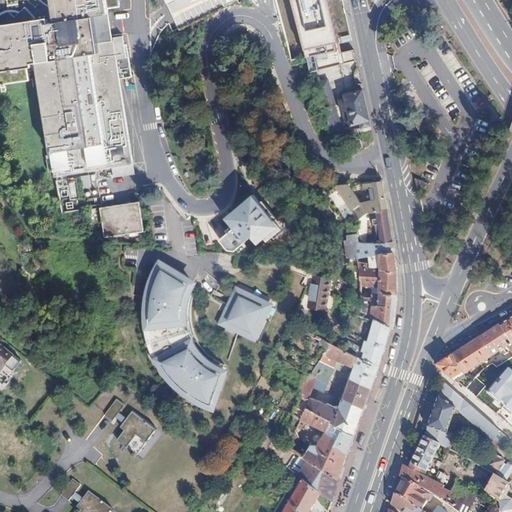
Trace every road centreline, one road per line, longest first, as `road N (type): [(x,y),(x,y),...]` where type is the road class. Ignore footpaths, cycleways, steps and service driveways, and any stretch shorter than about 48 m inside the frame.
road 1 (primary): [(413,273),(409,339),(352,511)]
road 2 (primary): [(366,36),(413,273)]
road 3 (primary): [(370,511),(429,347)]
road 4 (primary): [(452,292),(511,162)]
road 5 (primary): [(445,0),(511,102)]
